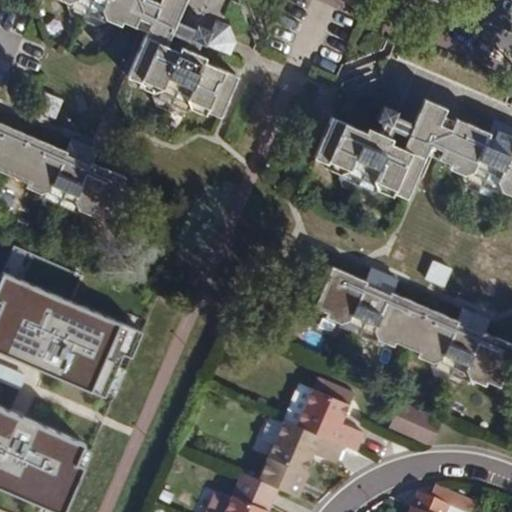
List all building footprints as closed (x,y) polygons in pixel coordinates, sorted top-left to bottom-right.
[(52,0),(57,2),(57,0),(65,0),(98,14),(96,19),(110,25),(112,21),(137,31),(118,76),(131,81),(129,86),(143,92),(145,88),(186,105),(184,110),(197,116),(200,111),(211,116),(231,71),(193,55),(199,40),(224,51),(231,35),(224,24),(208,17),(203,28),(172,14),(177,0),(52,0)] [(94,23),(96,19),(98,14),(65,0),(57,0),(57,2),(56,5),(62,19),(83,28),(94,23)] [(264,45),(290,44),(290,7),(263,7),(264,45)] [(186,105),(145,88),(143,92),(142,97),(147,107),(169,117),(182,113),(184,110),(186,105)] [(441,108),(417,97),(408,118),(375,104),(362,134),(324,116),(306,156),(319,162),(316,168),(333,175),(335,169),(374,186),(371,192),(384,198),(387,192),(401,198),(421,154),(445,164),(443,170),(457,176),(460,171),(499,188),(497,194),(511,200),(511,197),(511,144),(510,143),(482,131),(439,112),(441,108)] [(511,137),(511,117),(492,109),(482,131),(510,143),(511,137)] [(0,170),(22,180),(20,186),(35,193),(37,187),(75,203),(72,209),(87,215),(90,209),(104,216),(121,176),(86,160),(61,149),(0,122),(0,170)] [(96,138),(71,127),(61,149),(86,160),(96,138)] [(374,186),(335,169),(333,175),(332,178),(336,190),(359,200),(370,195),(371,192),(374,186)] [(499,188),(460,171),(457,176),(456,180),(461,192),(483,202),(496,196),(497,194),(499,188)] [(75,203),(37,187),(35,193),(33,196),(36,207),(59,217),(71,212),(72,209),(75,203)] [(80,276),(13,247),(0,277),(0,352),(103,398),(122,355),(130,359),(141,332),(69,301),(80,276)] [(400,268),(373,256),(363,279),(390,291),(400,268)] [(363,279),(329,264),(311,305),(323,311),(321,317),(335,322),(337,317),(378,334),(376,340),(390,346),(393,341),(419,352),(417,358),(429,363),(431,357),(473,376),(471,381),(485,387),(488,382),(499,387),(511,358),(511,343),(483,331),(459,320),(390,291),(363,279)] [(493,308),(469,297),(459,320),(483,331),(493,308)] [(378,334),(337,317),(335,322),(339,338),(363,348),(374,344),(376,340),(378,334)] [(473,376),(431,357),(429,363),(427,366),(432,378),(457,389),(470,384),(471,381),(473,376)] [(26,377),(0,365),(0,379),(20,389),(26,377)] [(310,385),(294,421),(342,442),(356,448),(364,430),(340,420),(352,390),(315,374),(310,385)] [(310,385),(298,380),(282,416),(294,421),(310,385)] [(442,417),(399,399),(390,421),(432,439),(442,417)] [(84,444),(0,407),(0,488),(53,511),(63,511),(83,466),(76,463),(84,444)] [(253,475),(276,485),(293,492),(311,451),(333,460),(342,442),(294,421),(282,416),(280,415),(253,475)] [(264,511),(276,485),(253,475),(238,469),(226,495),(218,511),(264,511)] [(418,490),(408,511),(430,511),(437,498),(458,507),(462,496),(435,484),(430,495),(418,490)] [(218,511),(226,495),(211,489),(201,511),(218,511)] [(459,511),(461,509),(458,507),(437,498),(430,511),(459,511)]
